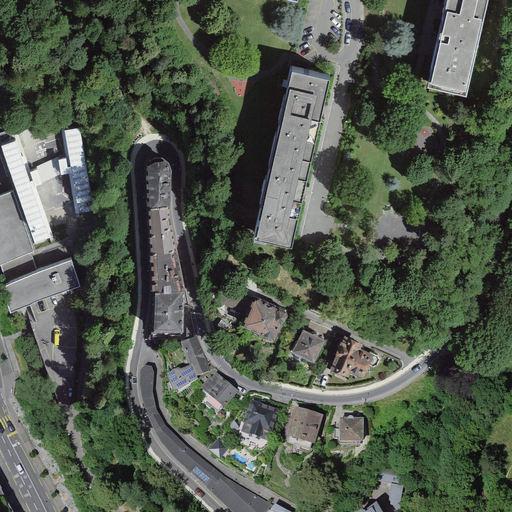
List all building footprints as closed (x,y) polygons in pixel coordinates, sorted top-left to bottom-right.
[(446,0),(439,32),(478,41),(487,0),(446,0)] [(467,89),(478,41),(439,32),(428,80),(467,89)] [(295,64),(276,150),(314,158),(333,72),(295,64)] [(295,244),(314,158),(276,150),(257,235),(295,244)] [(149,168),(150,192),(174,191),(175,168),(172,160),(166,155),(157,155),(151,160),(149,168)] [(75,216),(96,213),(92,184),(87,185),(86,172),(80,173),(81,184),(72,186),(75,216)] [(15,190),(0,195),(0,263),(36,251),(15,190)] [(174,191),(150,192),(150,205),(152,237),(177,235),(173,212),(174,191)] [(186,290),(177,235),(152,237),(156,289),(186,290)] [(81,282),(71,257),(2,284),(11,308),(81,282)] [(186,290),(156,289),(156,331),(185,332),(186,290)] [(275,306),(253,296),(242,319),(271,332),(278,318),(281,317),(285,311),(283,308),(277,305),(275,306)] [(195,329),(189,329),(189,337),(197,337),(195,329)] [(323,339),(303,329),(293,348),(313,358),(323,339)] [(361,341),(347,335),(332,365),(348,372),(351,368),(364,374),(368,363),(374,366),(378,364),(381,359),(380,355),(359,346),(361,341)] [(211,371),(197,339),(184,345),(198,377),(211,371)] [(142,388),(148,412),(158,411),(154,395),(156,374),(153,368),(146,367),(142,373),(142,388)] [(175,377),(170,379),(172,386),(169,387),(173,396),(176,394),(177,398),(200,382),(194,368),(183,372),(180,371),(175,374),(175,377)] [(236,392),(219,377),(205,393),(222,408),(236,392)] [(280,410),(250,400),(238,433),(269,444),(280,410)] [(321,418),(295,410),(287,437),(288,438),(286,445),(308,451),(311,444),(313,445),(321,418)] [(167,427),(158,411),(148,412),(158,435),(163,445),(165,448),(177,437),(167,427)] [(362,421),(341,421),(341,442),(362,442),(362,421)] [(188,448),(177,437),(165,448),(176,460),(191,475),(203,460),(188,448)] [(223,476),(203,460),(191,475),(203,486),(217,500),(233,482),(223,476)] [(401,471),(380,468),(378,480),(400,483),(401,471)] [(255,511),(266,500),(233,482),(217,500),(229,511),(255,511)] [(404,485),(391,482),(389,500),(397,511),(401,511),(404,485)] [(287,511),(274,505),(266,500),(255,511),(287,511)] [(385,511),(378,500),(366,508),(365,507),(361,507),(358,509),(357,511),(385,511)]
